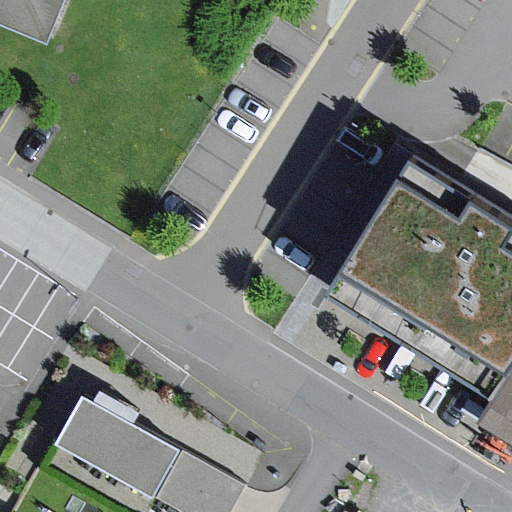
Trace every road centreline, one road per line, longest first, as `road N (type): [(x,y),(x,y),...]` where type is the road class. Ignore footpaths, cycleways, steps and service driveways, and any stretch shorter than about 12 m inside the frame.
road 1 (residential): [(181,325),(389,0)]
road 2 (residential): [(181,325),(495,511)]
road 3 (residential): [(0,213),(181,325)]
